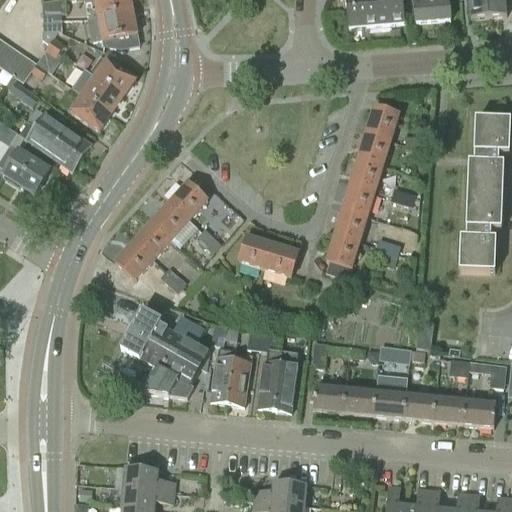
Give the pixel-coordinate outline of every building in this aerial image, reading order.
[(134,0),(92,0),(97,21),(132,15),(131,7),(135,7),(134,0)] [(345,0),(347,15),(402,10),(401,0),(345,0)] [(415,27),(450,24),(448,6),(446,6),(445,0),(428,0),(429,7),(414,9),(415,27)] [(468,0),(469,5),(470,23),(488,21),(486,0),(468,0)] [(504,0),(486,0),(488,21),(506,20),(504,0)] [(42,6),(42,21),(51,21),(52,25),(61,25),(61,18),(66,18),(65,2),(42,6)] [(404,28),(402,10),(347,15),(348,33),(404,28)] [(132,15),(97,21),(101,45),(102,45),(103,51),(121,54),(139,51),(137,39),(132,15)] [(51,21),(42,21),(41,44),(48,49),(57,36),(62,39),(61,25),(52,25),(51,21)] [(390,35),(391,49),(401,49),(400,34),(390,35)] [(57,36),(48,49),(60,57),(69,43),(62,39),(57,36)] [(17,55),(7,48),(0,58),(0,71),(3,74),(17,55)] [(60,57),(48,49),(44,57),(36,68),(47,75),(51,78),(62,62),(58,59),(60,57)] [(26,61),(17,55),(3,74),(13,81),(26,61)] [(36,68),(26,61),(13,81),(23,87),(31,76),(36,68)] [(99,61),(89,76),(95,80),(94,82),(123,103),(135,85),(106,65),(99,61)] [(47,75),(36,68),(31,76),(41,84),(47,75)] [(95,80),(89,76),(84,73),(71,91),(82,99),(112,119),(123,103),(94,82),(95,80)] [(9,96),(32,113),(39,103),(16,86),(9,96)] [(112,119),(82,99),(70,116),(100,137),(112,119)] [(365,137),(390,145),(398,119),(373,111),(365,137)] [(34,116),(28,126),(81,164),(91,150),(45,118),(42,122),(34,116)] [(474,158),(474,167),(468,167),(467,200),(502,201),(503,168),(498,168),(499,158),(509,159),(510,125),(475,124),(474,157),(474,158)] [(17,137),(0,126),(0,145),(8,150),(17,137)] [(81,164),(28,126),(18,139),(26,145),(72,177),(81,164)] [(390,145),(365,137),(357,163),(383,171),(390,145)] [(34,199),(49,175),(18,156),(17,157),(8,151),(0,164),(0,172),(6,176),(3,180),(34,199)] [(357,163),(349,188),(375,196),(383,171),(357,163)] [(169,207),(188,225),(207,205),(187,187),(169,207)] [(375,196),(349,188),(341,214),(367,222),(375,196)] [(394,193),(392,199),(414,206),(416,199),(394,193)] [(414,206),(392,199),(390,205),(412,212),(414,206)] [(197,225),(220,243),(239,218),(216,200),(197,225)] [(466,233),(466,243),(460,242),(459,276),(494,278),(496,244),(490,244),(491,234),(501,234),(502,201),(467,200),(466,233)] [(188,225),(169,207),(151,227),(171,245),(188,225)] [(341,214),(334,239),(359,247),(367,222),(341,214)] [(171,245),(151,227),(133,247),(153,265),(171,245)] [(205,233),(200,238),(217,254),(222,249),(205,233)] [(217,254),(200,238),(196,243),(213,259),(217,254)] [(359,247),(334,239),(326,265),(329,266),(325,278),(348,285),(359,247)] [(264,274),(272,249),(246,241),(238,266),(264,274)] [(376,250),(398,258),(401,251),(378,244),(376,250)] [(153,265),(133,247),(115,267),(134,285),(153,265)] [(272,249),(264,274),(290,282),(298,257),(272,249)] [(398,258),(376,250),(374,256),(396,263),(398,258)] [(164,277),(181,294),(186,288),(169,272),(164,277)] [(181,294),(164,277),(160,282),(177,298),(181,294)] [(250,313),(257,291),(251,288),(244,311),(250,313)] [(257,291),(250,313),(256,315),(263,292),(257,291)] [(317,304),(314,324),(324,326),(328,305),(317,304)] [(204,335),(209,327),(202,325),(199,332),(180,322),(172,337),(166,334),(167,334),(158,329),(160,326),(142,316),(121,354),(139,364),(139,363),(157,373),(158,375),(163,367),(173,373),(177,366),(173,364),(184,345),(195,350),(204,335)] [(173,364),(177,366),(184,370),(170,395),(173,397),(171,401),(187,404),(193,392),(190,390),(208,358),(210,349),(215,329),(209,327),(204,335),(195,350),(184,345),(173,364)] [(215,329),(210,349),(223,351),(226,332),(215,329)] [(430,356),(431,350),(433,331),(419,329),(415,354),(430,356)] [(257,355),(259,336),(249,335),(246,354),(257,355)] [(259,336),(257,355),(268,356),(266,366),(263,366),(257,413),(274,416),(282,355),(280,355),(282,339),(281,339),(282,338),(259,336)] [(313,347),(311,372),(324,374),(327,349),(313,347)] [(348,362),(350,352),(335,350),(333,360),(348,362)] [(365,354),(350,352),(348,362),(363,364),(365,354)] [(409,366),(411,355),(411,354),(400,352),(399,364),(409,366)] [(227,409),(234,356),(218,354),(210,407),(227,409)] [(282,355),(274,416),(291,418),(298,371),(297,371),(299,358),(282,355)] [(425,357),(411,355),(409,366),(423,367),(425,357)] [(252,360),(234,356),(227,409),(244,411),(252,360)] [(468,377),(470,367),(450,365),(448,380),(468,383),(468,377)] [(158,375),(157,373),(143,397),(171,401),(173,397),(170,395),(184,370),(177,366),(173,373),(163,367),(158,375)] [(484,369),(470,367),(468,377),(483,379),(484,369)] [(502,393),(505,371),(491,370),(489,391),(502,393)] [(343,418),(345,394),(315,391),(313,415),(343,418)] [(375,397),(345,394),(343,418),(373,421),(375,397)] [(405,400),(375,397),(373,421),(403,424),(405,400)] [(435,403),(405,400),(403,424),(433,427),(435,403)] [(465,406),(435,403),(433,427),(463,430),(465,406)] [(465,406),(463,430),(493,433),(495,409),(465,406)] [(122,493),(174,498),(175,487),(157,485),(158,476),(124,473),(122,493)] [(332,492),(340,493),(341,479),(333,479),(333,480),(332,492)] [(367,481),(357,481),(357,492),(367,493),(367,481)] [(254,495),(253,505),(304,510),(306,490),(273,487),(272,496),(254,495)] [(406,511),(398,510),(400,493),(388,491),(385,511),(406,511)] [(174,498),(122,493),(120,511),(154,511),(155,507),(173,509),(174,498)] [(80,494),(79,504),(90,505),(92,495),(80,494)] [(406,511),(426,511),(428,495),(417,494),(415,511),(406,511)] [(438,511),(440,496),(428,495),(426,511),(438,511)] [(466,511),(468,499),(457,498),(455,511),(466,511)] [(478,511),(480,500),(468,499),(466,511),(478,511)] [(507,511),(508,503),(497,502),(495,511),(507,511)]
